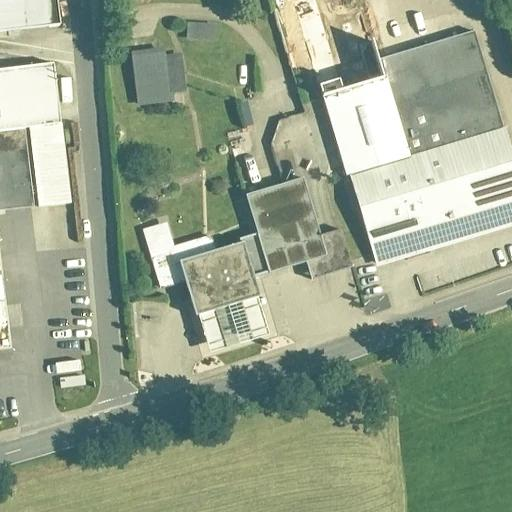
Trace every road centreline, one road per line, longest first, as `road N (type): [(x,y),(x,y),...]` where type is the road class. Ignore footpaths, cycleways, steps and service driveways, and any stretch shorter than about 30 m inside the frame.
road 1 (residential): [(120,422),(82,0)]
road 2 (secondary): [(120,422),(511,287)]
road 3 (secondary): [(0,456),(120,422)]
